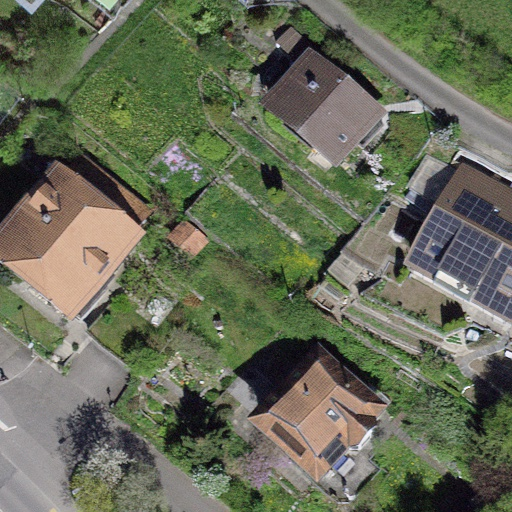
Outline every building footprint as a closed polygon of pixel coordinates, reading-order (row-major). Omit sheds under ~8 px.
[(333,166),(374,116),(313,66),(272,115),(333,166)] [(131,240),(147,219),(76,164),(60,184),(59,182),(0,257),(0,261),(71,318),(132,241),(131,240)] [(511,315),(511,205),(462,177),(415,262),(511,315)] [(143,374),(187,319),(131,276),(88,331),(143,374)] [(369,427),(376,418),(315,364),(263,422),(324,477),(349,449),(361,449),(371,438),(369,427)] [(507,511),(482,490),(463,511),(507,511)]
